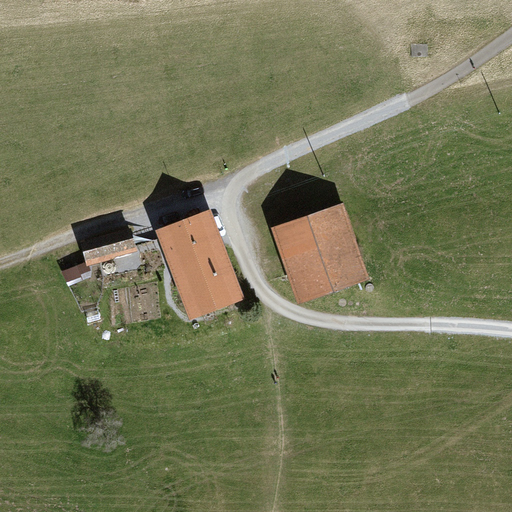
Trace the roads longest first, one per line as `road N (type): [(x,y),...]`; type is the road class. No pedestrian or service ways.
road 1 (track): [(271,300),(250,274),(229,197),(244,177),(417,97)]
road 2 (track): [(511,330),(338,322),(271,300)]
road 3 (track): [(0,264),(97,226),(207,194),(229,197)]
